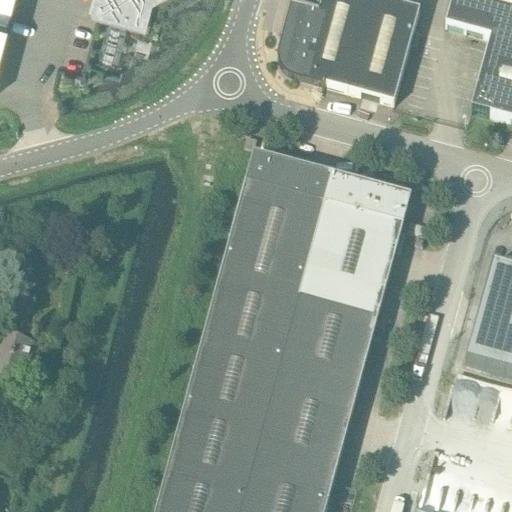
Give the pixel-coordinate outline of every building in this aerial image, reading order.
[(0,0),(0,46),(1,41),(7,19),(12,0),(0,0)] [(94,0),(90,16),(144,30),(151,4),(157,0),(94,0)] [(290,11),(278,57),(277,61),(277,65),(278,68),(279,72),(281,76),(283,79),(286,81),(290,83),(293,84),(322,92),(321,94),(323,94),(324,90),(394,109),(419,15),(364,0),(322,0),(318,17),(288,9),(288,10),(290,11)] [(511,0),(453,0),(450,12),(445,32),(490,44),(470,116),(511,127),(511,0)] [(256,143),(247,141),(244,151),(254,154),(256,143)] [(240,207),(156,511),(242,511),(254,466),(301,296),(332,181),(253,159),(245,188),(240,207)] [(332,181),(301,296),(379,317),(411,202),(332,181)] [(474,332),(465,367),(511,379),(511,273),(492,268),(482,302),(474,332)] [(301,296),(254,466),(333,487),(379,317),(301,296)] [(0,412),(9,415),(14,394),(20,395),(32,347),(1,339),(0,344),(0,412)] [(471,371),(457,415),(478,421),(489,376),(471,371)] [(254,466),(242,511),(326,511),(333,487),(254,466)]
